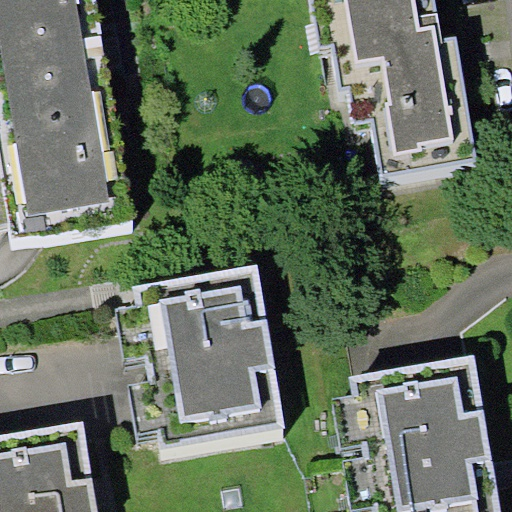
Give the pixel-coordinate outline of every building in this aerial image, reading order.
[(93,0),(0,0),(0,182),(13,255),(134,235),(93,0)] [(432,0),(310,0),(320,59),(333,57),(341,102),(350,101),(356,135),(373,132),(383,189),(476,173),(455,51),(442,54),(432,0)] [(254,286),(146,305),(172,459),(281,441),(254,286)] [(495,511),(473,383),(358,403),(376,511),(495,511)] [(0,511),(91,511),(81,448),(0,462),(0,511)]
